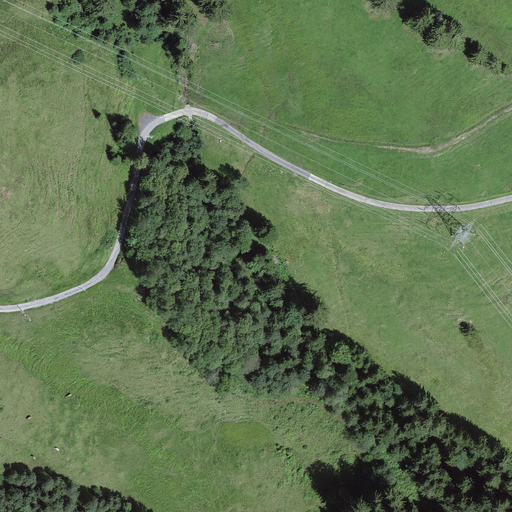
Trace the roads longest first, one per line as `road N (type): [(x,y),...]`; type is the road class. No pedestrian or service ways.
road 1 (track): [(0,308),(52,298),(103,273),(116,252),(144,134),(162,117),(188,110),(216,119)]
road 2 (track): [(216,119),(354,196),(416,207),(511,197)]
road 3 (track): [(216,119),(418,147),(470,130),(511,102)]
